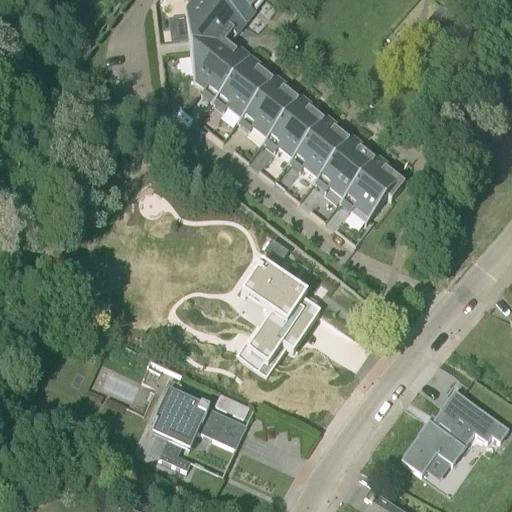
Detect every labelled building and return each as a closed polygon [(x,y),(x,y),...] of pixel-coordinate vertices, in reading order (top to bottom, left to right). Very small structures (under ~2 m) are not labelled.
[(236,39),(245,28),(245,29),(246,28),(209,0),(190,0),(189,2),(193,5),(184,16),(188,46),(199,45),(200,50),(224,47),(232,36),(236,39)] [(246,28),(246,27),(254,16),(250,13),(260,0),(265,3),(266,3),(262,0),(209,0),(246,28)] [(410,53),(421,62),(432,50),(435,52),(457,27),(441,12),(418,38),(421,40),(410,53)] [(249,60),(248,60),(238,52),(234,56),(224,47),(200,50),(200,55),(189,56),(193,87),(203,95),(201,99),(212,107),(211,108),(212,108),(249,60)] [(213,108),(223,117),(227,113),(240,124),(237,128),(275,80),(274,80),(271,84),(257,74),(260,70),(250,61),(249,60),(212,108),(212,109),(213,108)] [(238,129),(238,128),(249,137),(252,133),(265,144),(262,148),(263,148),(300,100),(296,104),(283,93),(286,90),(275,81),(275,80),(237,128),(238,129)] [(263,149),(264,148),(274,157),(277,153),(291,164),(288,168),(326,120),(325,120),(322,124),(308,114),(311,110),(301,101),(300,100),(263,148),(263,149)] [(300,177),(303,173),(316,184),(313,188),(351,140),(347,144),(334,134),(337,130),(326,121),(326,120),(288,168),(289,169),(289,168),(300,177)] [(314,189),(314,188),(325,197),(328,193),(342,204),(339,208),(377,160),(376,160),(373,164),(359,154),(362,150),(351,141),(352,141),(351,140),(313,188),(314,189)] [(340,209),(351,217),(354,213),(368,224),(364,228),(365,229),(386,202),(391,206),(404,189),(385,174),(388,170),(377,161),(377,160),(339,208),(340,209)] [(262,256),(279,268),(287,256),(270,245),(262,256)] [(270,320),(252,347),(251,348),(251,349),(251,351),(252,352),(249,355),(246,353),(245,355),(248,357),(242,366),(273,386),(319,316),(303,305),(306,300),(260,269),(240,299),(270,320)] [(172,398),(178,401),(182,391),(176,388),(172,398)] [(188,454),(195,437),(235,455),(246,432),(208,414),(209,413),(200,409),(200,411),(166,395),(147,438),(168,447),(160,465),(186,477),(190,468),(177,462),(182,452),(188,454)] [(428,428),(416,445),(400,467),(421,481),(436,459),(452,471),(474,439),(486,448),(491,442),(499,448),(508,435),(498,429),(453,397),(431,430),(428,428)] [(219,398),(214,411),(243,424),(249,412),(219,398)]
